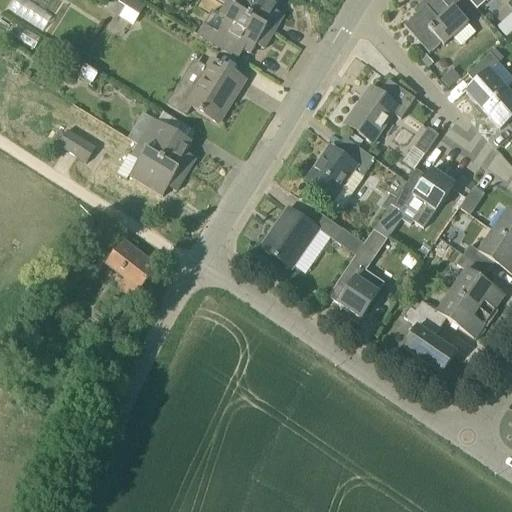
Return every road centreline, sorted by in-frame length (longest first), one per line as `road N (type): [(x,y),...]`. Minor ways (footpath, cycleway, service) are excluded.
road 1 (unclassified): [(471,437),(199,270)]
road 2 (unclassified): [(199,270),(359,2)]
road 3 (unclassified): [(78,511),(199,270)]
road 4 (unclassified): [(511,183),(460,139),(390,55),(359,2)]
road 5 (track): [(199,270),(0,141)]
